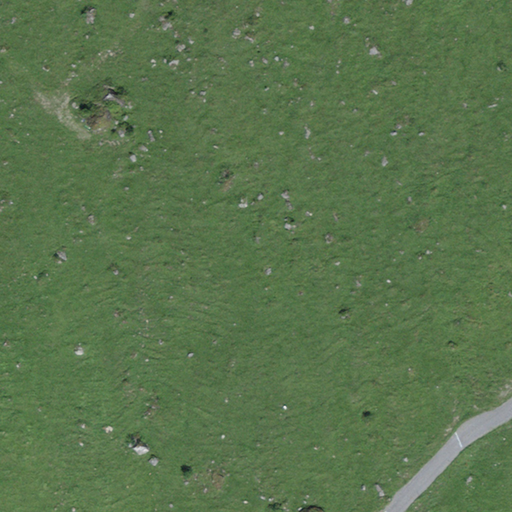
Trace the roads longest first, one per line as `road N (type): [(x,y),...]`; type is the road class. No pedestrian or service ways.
road 1 (track): [(0,56),(28,88),(61,102),(81,90),(154,0)]
road 2 (track): [(393,511),(450,450),(511,405)]
